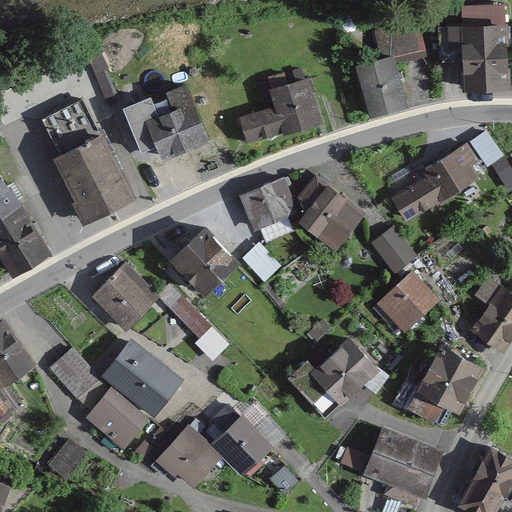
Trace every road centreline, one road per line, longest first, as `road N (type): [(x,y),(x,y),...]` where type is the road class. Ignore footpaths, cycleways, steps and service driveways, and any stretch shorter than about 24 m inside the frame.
road 1 (unclassified): [(511,111),(404,122),(306,153),(201,193),(5,297)]
road 2 (residential): [(65,421),(101,451),(167,484),(253,511)]
road 3 (residential): [(511,357),(429,511)]
road 4 (residential): [(65,421),(5,297)]
